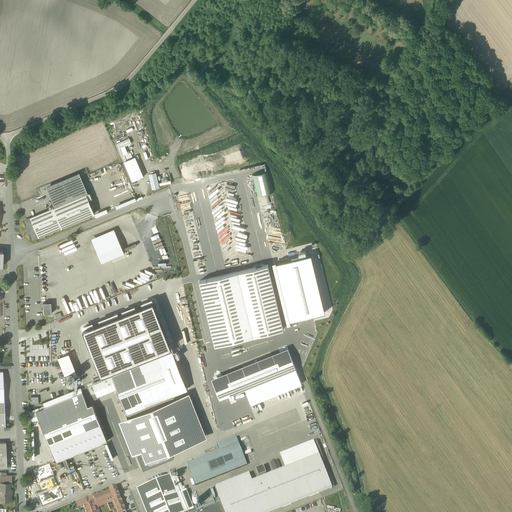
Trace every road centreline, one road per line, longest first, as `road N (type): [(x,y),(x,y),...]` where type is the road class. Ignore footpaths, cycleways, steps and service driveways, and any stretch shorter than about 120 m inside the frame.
road 1 (unclassified): [(25,511),(13,258)]
road 2 (unclassified): [(6,136),(123,85),(196,0)]
road 3 (unclassified): [(13,258),(161,196)]
road 4 (unclassified): [(13,258),(6,136)]
